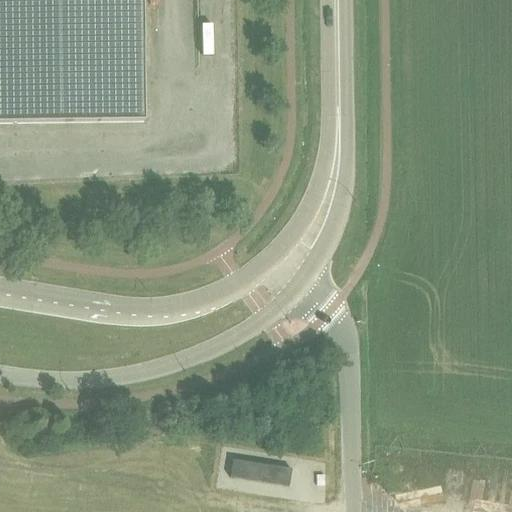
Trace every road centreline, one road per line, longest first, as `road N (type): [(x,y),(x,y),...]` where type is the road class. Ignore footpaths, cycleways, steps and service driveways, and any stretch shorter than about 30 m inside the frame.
road 1 (secondary): [(0,375),(100,378),(184,361),(265,318),(301,283)]
road 2 (secondary): [(269,260),(216,295),(164,305),(0,287)]
road 3 (unclassified): [(352,511),(343,329),(301,283)]
road 4 (secondary): [(323,209),(337,156),(336,0)]
